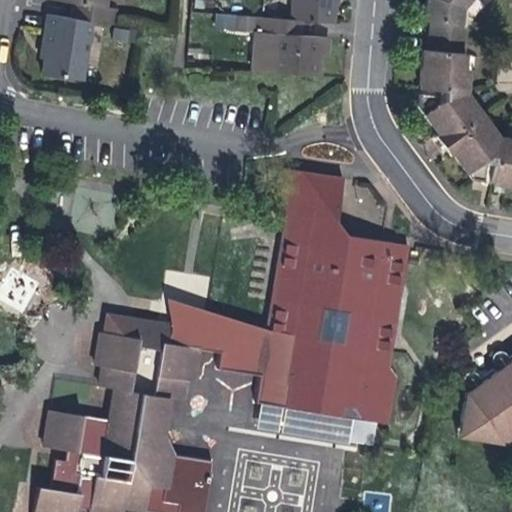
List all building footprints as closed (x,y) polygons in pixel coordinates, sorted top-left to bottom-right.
[(106,8),(106,0),(56,0),(71,2),(80,3),(78,19),(93,21),(114,25),(116,9),(106,8)] [(205,0),(196,0),(196,8),(205,8),(205,0)] [(292,0),(291,20),(297,20),(306,21),(329,23),(332,24),(334,4),(337,4),(337,0),(292,0)] [(511,139),(501,138),(467,93),(469,71),(464,69),(467,31),(462,24),(463,10),(471,0),(424,0),(424,1),(423,21),(427,22),(426,35),(425,50),(420,49),(419,60),(418,86),(416,107),(427,122),(448,151),(470,181),(489,184),(505,187),(511,187),(511,139)] [(71,2),(68,18),(78,19),(80,3),(71,2)] [(83,81),(93,21),(78,19),(68,18),(48,14),(45,31),(50,31),(48,48),(46,60),(44,75),(83,81)] [(328,38),(304,37),(295,36),(297,20),(291,20),(258,17),(256,34),(267,34),(264,71),(319,76),(320,59),(326,57),(327,46),(328,38)] [(304,37),(306,21),(297,20),(295,36),(304,37)] [(329,23),(306,21),(304,37),(328,38),(329,23)] [(40,60),(46,60),(48,48),(50,31),(45,31),(40,60)] [(288,384),(286,399),(285,408),(338,416),(340,408),(340,406),(348,407),(352,411),(361,419),(387,423),(388,417),(395,379),(386,366),(379,365),(381,350),(390,351),(394,327),(394,324),(393,323),(391,320),(389,318),(387,317),(390,297),(396,297),(398,295),(400,291),(400,286),(402,274),(404,262),(407,245),(390,242),(371,238),(345,234),(335,221),(335,216),(338,200),(339,194),(323,191),(310,189),(307,184),(299,170),(284,169),(283,178),(276,218),(282,227),(291,229),(289,244),(280,243),(276,272),(276,276),(278,279),(281,281),(283,282),(281,301),(275,302),(271,305),(268,320),(273,321),(271,338),(275,346),(277,351),(279,381),(288,384)] [(310,189),(323,191),(339,194),(341,178),(299,170),(307,184),(310,189)] [(37,486),(32,511),(76,511),(78,502),(88,504),(86,511),(121,511),(122,509),(140,511),(141,511),(147,485),(163,488),(162,500),(178,503),(176,511),(203,511),(211,462),(174,456),(162,431),(168,397),(183,399),(186,380),(193,381),(198,348),(167,343),(170,324),(133,318),(129,337),(98,331),(92,364),(100,366),(97,386),(112,388),(106,420),(49,410),(43,448),(67,451),(66,461),(54,459),(49,488),(37,486)] [(511,360),(510,362),(511,365),(511,373),(509,375),(506,370),(493,374),(488,378),(480,383),(486,392),(481,396),(477,392),(464,395),(460,420),(466,426),(472,432),(483,442),(500,446),(511,430),(511,360)] [(472,440),(483,442),(472,432),(472,440)]
